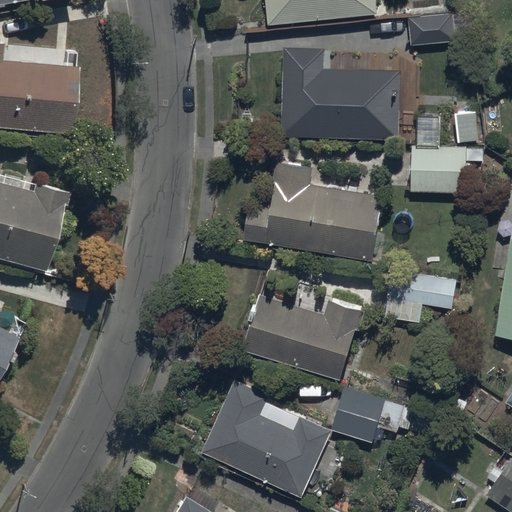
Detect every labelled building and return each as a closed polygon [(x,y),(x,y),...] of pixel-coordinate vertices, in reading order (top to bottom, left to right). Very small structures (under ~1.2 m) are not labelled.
[(269,0),(271,20),(380,10),(379,0),(269,0)] [(412,14),(415,43),(458,38),(454,9),(412,14)] [(2,57),(3,40),(0,39),(0,124),(74,130),(79,63),(2,57)] [(283,132),(401,135),(403,66),(327,64),(327,44),(286,43),(283,132)] [(413,142),(413,189),(481,189),(481,143),(413,142)] [(253,196),(246,235),(376,257),(387,193),(313,180),(316,163),(279,157),(272,199),(253,196)] [(0,179),(0,257),(45,269),(63,200),(67,201),(71,187),(35,178),(33,188),(0,179)] [(511,240),(497,331),(511,333),(511,240)] [(421,322),(425,300),(454,305),(458,277),(392,266),(384,316),(421,322)] [(261,291),(244,345),(344,376),(366,303),(331,293),(325,310),(261,291)] [(0,328),(0,370),(17,338),(0,328)] [(239,374),(205,448),(306,493),(336,426),(334,425),(304,412),(299,423),(264,408),(272,390),(239,374)] [(334,425),(336,426),(376,439),(381,424),(400,430),(408,402),(348,382),(334,425)] [(511,454),(486,493),(511,510),(511,454)] [(216,511),(185,492),(172,511),(216,511)] [(341,511),(322,503),(317,511),(341,511)]
